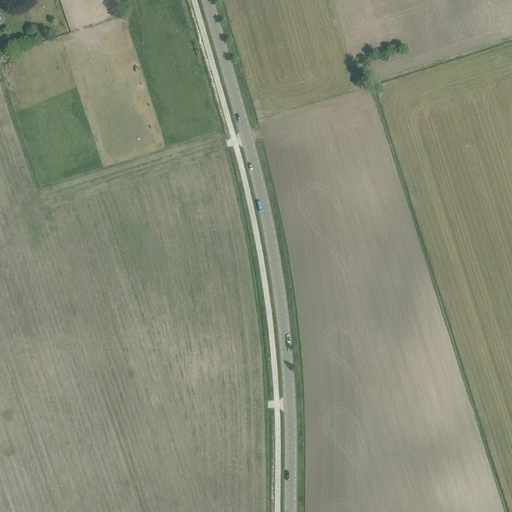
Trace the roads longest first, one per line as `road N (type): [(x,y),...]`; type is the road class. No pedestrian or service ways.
road 1 (secondary): [(207,0),(247,137),(280,298),(290,511)]
road 2 (residential): [(186,210),(214,322),(223,400),(220,511)]
road 3 (residential): [(0,262),(186,210)]
road 4 (residential): [(89,363),(97,432),(91,511)]
